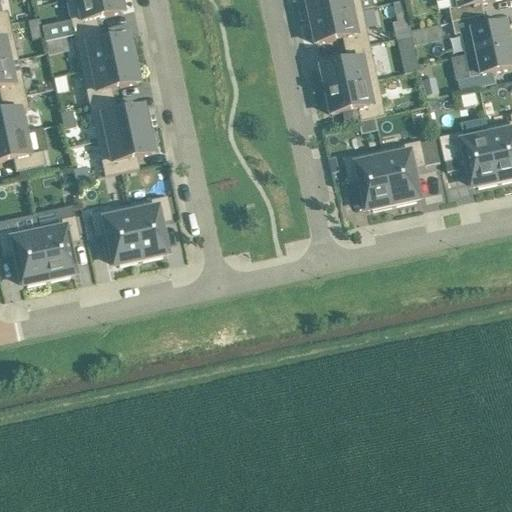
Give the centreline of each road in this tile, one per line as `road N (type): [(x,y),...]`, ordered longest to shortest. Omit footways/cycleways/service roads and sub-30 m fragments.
road 1 (residential): [(157,0),(216,288)]
road 2 (residential): [(327,264),(268,0)]
road 3 (residential): [(216,288),(0,334)]
road 4 (residential): [(511,224),(327,264)]
